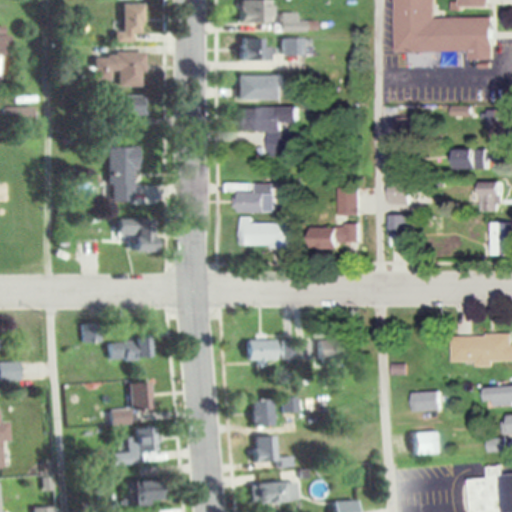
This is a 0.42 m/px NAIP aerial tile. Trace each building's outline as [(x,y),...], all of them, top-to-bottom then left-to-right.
[(239,0),(239,22),(269,22),(269,0),(239,0)] [(394,0),(395,52),(469,52),(469,60),(492,59),(492,17),(435,17),(434,0),(394,0)] [(132,42),(132,34),(143,34),(143,3),(121,4),(121,32),(113,32),(113,43),(132,42)] [(280,13),(280,32),(305,32),(305,22),(296,22),(296,13),(280,13)] [(0,75),(1,76),(1,47),(9,47),(9,36),(0,35),(0,75)] [(239,61),(269,61),(269,47),(262,47),(262,38),(239,38),(239,61)] [(282,38),(282,55),(302,55),(302,38),(282,38)] [(116,86),(141,86),(141,53),(93,53),(93,83),(116,83),(116,86)] [(238,100),(283,100),(283,76),(238,76),(238,100)] [(143,96),(117,96),(117,117),(143,117),(143,96)] [(0,125),(31,126),(31,108),(0,107),(0,125)] [(269,156),(293,156),(293,134),(282,134),(282,123),(298,123),(298,108),(247,107),(247,132),(269,132),(269,156)] [(133,169),(139,169),(139,148),(107,148),(107,190),(133,190),(133,169)] [(486,170),(486,151),(455,151),(455,170),(486,170)] [(390,181),(390,204),(410,204),(410,181),(390,181)] [(480,213),(501,213),(501,183),(480,183),(480,213)] [(275,213),(275,185),(255,185),(255,194),(238,194),(238,213),(275,213)] [(339,217),(359,217),(359,189),(339,189),(339,217)] [(252,223),(252,218),(241,218),(241,247),(291,247),(291,223),(252,223)] [(153,252),(153,219),(116,219),(116,236),(132,236),(132,252),(153,252)] [(511,223),(494,223),(494,256),(511,256),(511,223)] [(338,250),(337,244),(359,243),(359,226),(311,227),(311,250),(338,250)] [(82,342),(99,342),(99,325),(82,325),(82,342)] [(511,335),(452,335),(452,363),(511,362),(511,335)] [(108,360),(148,359),(147,339),(107,340),(108,360)] [(274,360),(274,340),(246,340),(246,360),(274,360)] [(316,340),(316,360),(344,360),(344,340),(316,340)] [(0,379),(16,380),(16,362),(0,361),(0,379)] [(150,381),(127,382),(128,408),(109,409),(109,424),(130,424),(130,416),(151,416),(150,381)] [(511,403),(511,384),(485,388),(487,407),(511,403)] [(412,392),(412,411),(439,411),(439,392),(412,392)] [(271,426),(271,399),(250,399),(250,426),(271,426)] [(282,409),(293,409),(293,399),(282,399),(282,409)] [(154,428),(125,429),(126,453),(112,453),(112,462),(155,462),(154,428)] [(437,455),(437,432),(413,432),(413,455),(437,455)] [(274,436),(252,436),(252,461),(274,461),(274,436)] [(488,442),(488,451),(502,451),(502,442),(488,442)] [(468,480),(470,511),(511,511),(511,474),(503,475),(502,466),(487,467),(488,479),(468,480)] [(129,481),(129,504),(160,504),(160,481),(129,481)] [(251,504),(294,504),(294,481),(251,481),(251,504)] [(332,511),(355,511),(355,501),(332,501),(332,511)]
